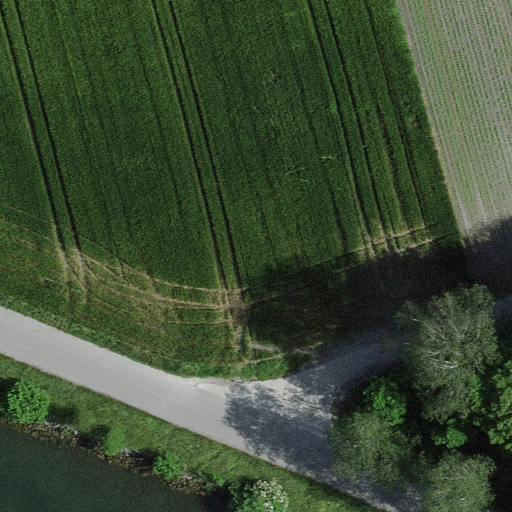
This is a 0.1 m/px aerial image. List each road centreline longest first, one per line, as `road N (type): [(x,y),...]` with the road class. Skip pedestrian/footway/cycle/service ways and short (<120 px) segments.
road 1 (unclassified): [(454,511),(0,328)]
road 2 (track): [(511,334),(251,429)]
